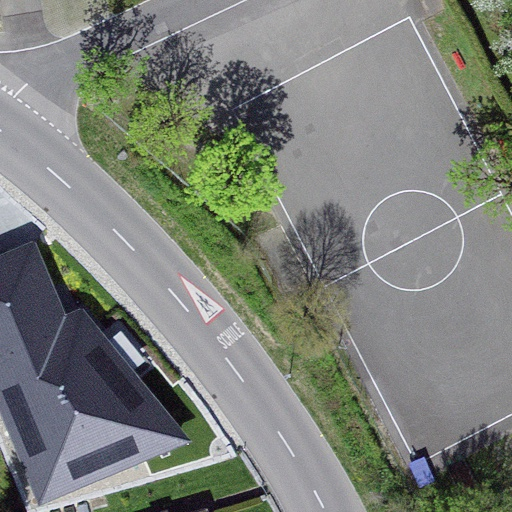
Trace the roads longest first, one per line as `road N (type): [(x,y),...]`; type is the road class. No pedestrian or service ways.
road 1 (tertiary): [(326,511),(299,462),(149,263),(0,121)]
road 2 (residential): [(0,121),(52,80),(216,0)]
